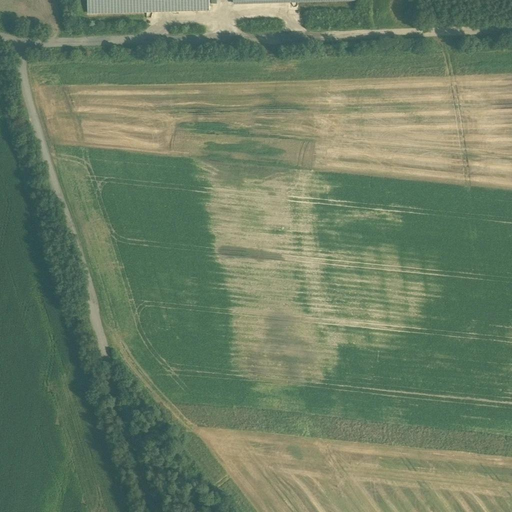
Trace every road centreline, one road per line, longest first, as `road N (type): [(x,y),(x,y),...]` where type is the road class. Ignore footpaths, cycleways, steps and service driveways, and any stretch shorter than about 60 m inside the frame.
road 1 (unclassified): [(155,511),(20,73),(23,43),(0,37)]
road 2 (track): [(23,43),(511,31)]
